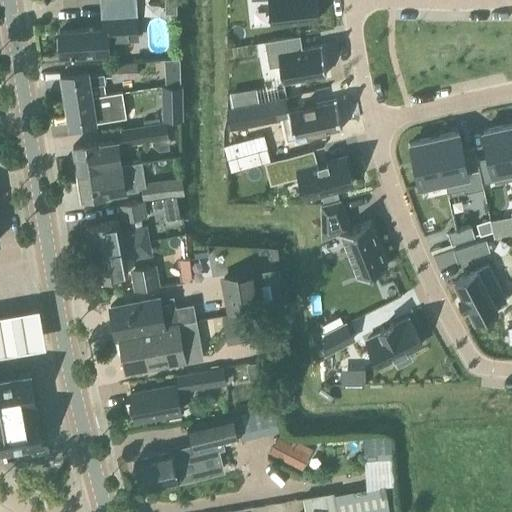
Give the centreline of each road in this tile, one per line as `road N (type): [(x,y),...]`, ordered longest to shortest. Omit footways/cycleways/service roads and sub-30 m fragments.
road 1 (primary): [(103,500),(68,361),(10,0)]
road 2 (residential): [(511,373),(463,356),(440,317),(370,125)]
road 3 (residential): [(348,6),(511,1)]
road 4 (residential): [(370,125),(511,95)]
road 5 (residential): [(370,125),(348,6)]
